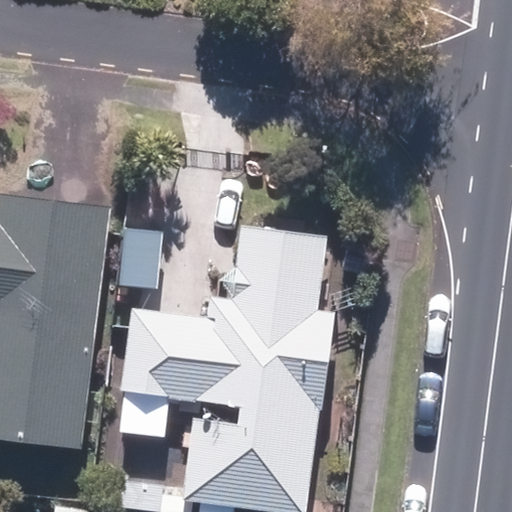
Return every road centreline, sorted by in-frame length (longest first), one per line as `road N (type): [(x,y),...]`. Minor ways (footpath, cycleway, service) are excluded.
road 1 (residential): [(511,88),(32,34),(0,20)]
road 2 (secondary): [(511,239),(476,511)]
